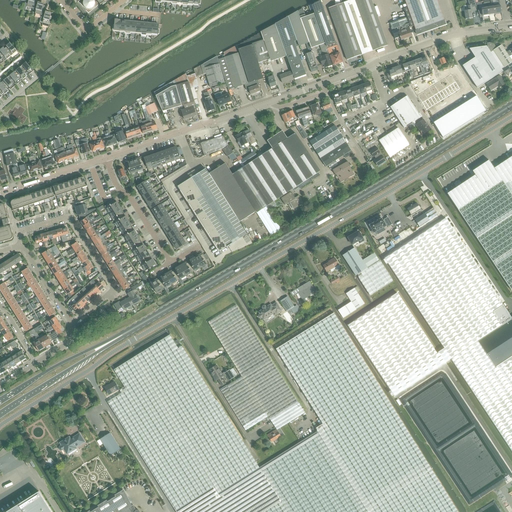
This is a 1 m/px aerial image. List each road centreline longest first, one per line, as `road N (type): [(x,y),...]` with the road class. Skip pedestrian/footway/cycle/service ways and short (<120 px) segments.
road 1 (unclassified): [(511,117),(88,370)]
road 2 (primary): [(110,341),(511,105)]
road 3 (tertiary): [(105,159),(455,35)]
road 4 (residential): [(71,323),(114,289),(69,218),(18,234)]
road 5 (primary): [(0,415),(110,341)]
road 6 (primary): [(110,341),(0,400)]
road 7 (residential): [(105,159),(172,262)]
